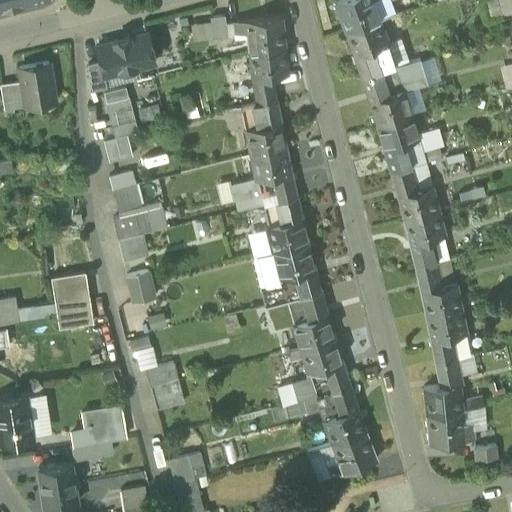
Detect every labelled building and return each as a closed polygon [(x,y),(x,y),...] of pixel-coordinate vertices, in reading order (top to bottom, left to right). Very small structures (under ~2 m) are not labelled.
[(0,0),(0,10),(8,8),(7,6),(16,4),(16,6),(42,0),(0,0)] [(379,17),(372,0),(336,0),(335,1),(346,29),(379,17)] [(381,0),(372,0),(379,17),(391,14),(385,0),(384,0),(382,1),(381,0)] [(381,0),(382,1),(384,0),(385,0),(391,14),(396,13),(391,0),(381,0)] [(511,0),(498,0),(502,15),(511,12),(511,0)] [(210,17),(212,38),(227,36),(225,15),(210,17)] [(247,36),(249,50),(284,46),(281,16),(233,20),(235,38),(247,36)] [(346,29),(355,53),(374,46),(387,42),(388,41),(379,17),(346,29)] [(99,61),(103,75),(104,75),(155,62),(148,33),(129,38),(129,36),(113,40),(114,42),(95,47),(99,61)] [(388,41),(387,42),(396,64),(409,60),(400,36),(388,41)] [(387,42),(374,46),(382,69),(396,64),(387,42)] [(249,50),(252,76),(270,74),(287,72),(284,46),(249,50)] [(362,76),(382,69),(374,46),(355,53),(362,76)] [(420,58),(396,64),(403,88),(404,88),(404,89),(427,82),(420,58)] [(87,64),(90,91),(106,87),(104,75),(103,75),(99,61),(87,64)] [(21,80),(25,106),(55,101),(49,62),(19,67),(21,80)] [(396,64),(382,69),(389,92),(403,88),(396,64)] [(369,98),(389,92),(382,69),(362,76),(369,98)] [(275,98),(270,74),(252,76),(257,101),(275,98)] [(0,83),(0,86),(4,109),(25,106),(21,80),(0,83)] [(180,92),(184,116),(210,111),(205,87),(180,92)] [(105,94),(116,136),(128,133),(139,130),(129,88),(105,94)] [(404,88),(403,88),(389,92),(369,98),(377,122),(411,112),(404,89),(404,88)] [(275,98),(257,101),(262,125),(280,121),(275,98)] [(245,128),(262,125),(257,101),(241,104),(240,104),(245,128)] [(377,122),(385,147),(404,141),(418,136),(411,112),(377,122)] [(285,146),(280,121),(262,125),(245,128),(251,153),(285,146)] [(133,153),(128,133),(116,136),(106,139),(111,158),(133,153)] [(418,136),(404,141),(411,164),(425,160),(421,147),(418,136)] [(391,170),(411,164),(404,141),(385,147),(391,170)] [(421,147),(425,160),(441,156),(438,143),(421,147)] [(251,153),(255,177),(256,178),(272,175),(290,171),(285,146),(251,153)] [(391,170),(397,192),(418,187),(411,165),(411,164),(391,170)] [(109,175),(113,188),(134,183),(131,170),(109,175)] [(290,171),(272,175),(278,199),(295,194),(290,171)] [(263,202),(278,199),(272,175),(256,178),(255,177),(233,182),(239,208),(263,202)] [(140,206),(134,183),(113,188),(119,211),(140,206)] [(432,184),(418,187),(397,192),(404,217),(438,208),(432,184)] [(295,194),(278,199),(283,222),(301,217),(295,194)] [(269,225),(283,222),(278,199),(263,202),(269,225)] [(113,217),(118,239),(141,233),(165,227),(160,206),(113,217)] [(404,217),(410,242),(430,237),(444,234),(445,233),(438,209),(438,208),(404,217)] [(267,226),(273,251),(307,242),(301,217),(283,222),(269,225),(267,226)] [(265,226),(247,230),(252,253),(270,249),(265,226)] [(147,255),(141,233),(118,239),(123,261),(147,255)] [(444,234),(430,237),(436,261),(450,258),(444,234)] [(416,265),(436,261),(430,237),(410,242),(416,265)] [(273,253),(279,275),(295,271),(313,267),(307,242),(273,251),(273,252),(273,253)] [(258,256),(266,287),(281,283),(279,275),(273,253),(273,252),(258,256)] [(416,265),(421,288),(441,284),(436,261),(416,265)] [(313,267),(295,271),(302,294),(320,290),(313,267)] [(126,275),(129,287),(151,282),(148,269),(126,275)] [(51,276),(55,301),(89,296),(85,271),(51,276)] [(266,305),(302,294),(295,271),(279,275),(281,283),(266,287),(260,289),(265,305),(266,305)] [(455,281),(441,284),(421,288),(426,313),(460,306),(455,281)] [(154,295),(151,282),(129,287),(132,300),(154,295)] [(302,294),(308,318),(326,312),(325,307),(320,290),(302,294)] [(288,324),(292,323),(292,322),(308,318),(302,294),(266,305),(269,314),(269,313),(274,328),(288,323),(288,324)] [(0,297),(0,310),(17,307),(15,295),(0,297)] [(93,322),(89,296),(55,301),(59,327),(93,322)] [(426,313),(431,338),(451,334),(466,331),(460,306),(426,313)] [(0,323),(19,320),(17,307),(0,310),(0,323)] [(225,314),(230,333),(239,331),(235,312),(225,314)] [(334,337),(326,312),(308,318),(292,322),(292,323),(300,346),(334,337)] [(6,328),(0,329),(0,345),(9,344),(6,328)] [(455,358),(451,334),(431,338),(435,361),(455,358)] [(129,341),(132,352),(151,347),(148,336),(129,341)] [(307,372),(309,371),(324,367),(323,366),(341,361),(334,337),(300,346),(302,354),(307,372)] [(290,357),(302,354),(300,346),(288,350),(290,357)] [(435,361),(440,385),(459,383),(459,385),(461,384),(456,358),(455,358),(435,361)] [(145,368),(149,386),(177,379),(173,361),(145,368)] [(323,366),(324,367),(331,389),(349,383),(341,361),(323,366)] [(302,398),(331,389),(324,367),(309,371),(310,378),(294,383),(298,399),(302,398)] [(183,402),(177,379),(149,386),(155,409),(183,402)] [(349,383),(331,389),(338,412),(356,405),(349,383)] [(461,409),(459,385),(459,383),(440,385),(424,387),(426,413),(461,409)] [(322,418),(338,412),(331,389),(302,398),(306,411),(319,407),(322,418)] [(0,399),(0,440),(32,436),(25,395),(0,399)] [(69,432),(71,445),(102,440),(124,437),(119,404),(84,409),(87,429),(69,432)] [(365,430),(356,405),(338,412),(322,418),(332,442),(365,430)] [(463,428),(461,409),(426,413),(430,443),(448,441),(473,438),(473,432),(472,427),(463,428)] [(365,430),(332,442),(343,471),(376,458),(365,430)] [(104,453),(102,440),(71,445),(73,458),(104,453)] [(317,480),(343,471),(332,442),(306,450),(317,480)] [(474,446),(475,459),(497,456),(496,443),(474,446)] [(191,464),(202,461),(199,452),(188,454),(191,464)] [(168,460),(174,483),(194,478),(191,464),(188,454),(168,460)] [(38,466),(45,507),(76,502),(70,461),(38,466)] [(202,461),(191,464),(194,478),(205,475),(202,461)] [(174,483),(180,511),(194,511),(202,510),(194,478),(174,483)] [(120,489),(123,510),(147,506),(143,485),(120,489)]
